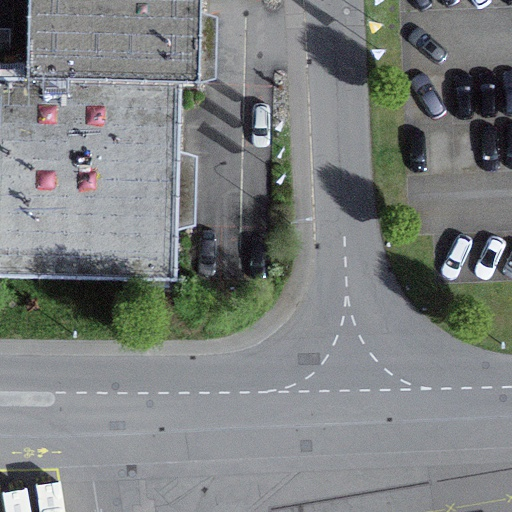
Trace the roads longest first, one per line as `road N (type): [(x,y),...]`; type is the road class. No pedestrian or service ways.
road 1 (residential): [(331,0),(354,391)]
road 2 (residential): [(354,391),(0,384)]
road 3 (residential): [(511,391),(354,391)]
